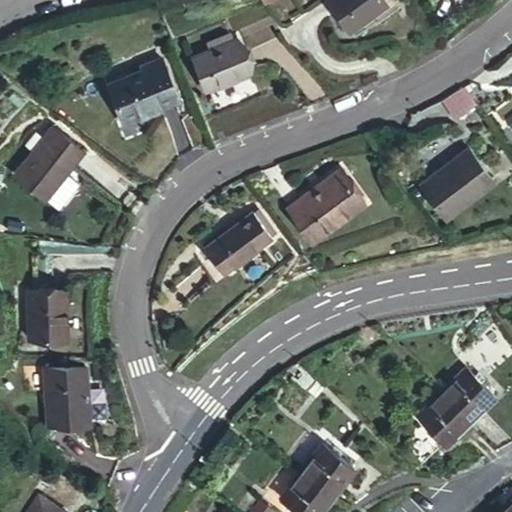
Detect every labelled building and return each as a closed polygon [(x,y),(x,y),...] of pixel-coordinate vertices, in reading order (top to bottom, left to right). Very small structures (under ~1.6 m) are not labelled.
[(336,0),(356,28),(393,3),(390,0),(336,0)] [(199,49),(207,83),(254,70),(246,38),(199,49)] [(119,75),(131,108),(148,102),(150,106),(185,93),(171,55),(119,75)] [(427,182),(451,218),(501,184),(476,148),(427,182)] [(85,153),(49,202),(94,235),(114,208),(100,198),(117,175),(85,153)] [(295,209),(321,242),(371,204),(346,170),(295,209)] [(211,250),(231,276),(279,239),(259,213),(211,250)] [(34,297),(34,346),(72,346),(72,296),(34,297)] [(442,392),(468,417),(490,396),(466,369),(443,391),(442,392)] [(55,431),(96,429),(93,371),(52,373),(55,431)] [(443,441),(468,417),(442,392),(417,414),(443,441)] [(323,444),(303,471),(332,492),(352,466),(323,444)] [(316,511),(332,492),(303,471),(282,498),(301,511),(316,511)] [(28,511),(67,511),(40,495),(28,511)] [(511,511),(511,496),(498,511),(499,511),(511,511)] [(253,511),(271,511),(274,508),(263,499),(253,511)]
